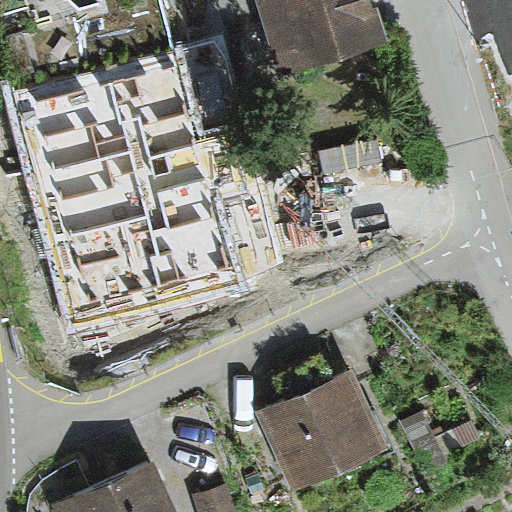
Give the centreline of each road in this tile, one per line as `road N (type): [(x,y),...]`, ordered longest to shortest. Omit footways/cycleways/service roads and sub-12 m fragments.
road 1 (residential): [(490,236),(94,421),(0,444)]
road 2 (residential): [(418,0),(490,236)]
